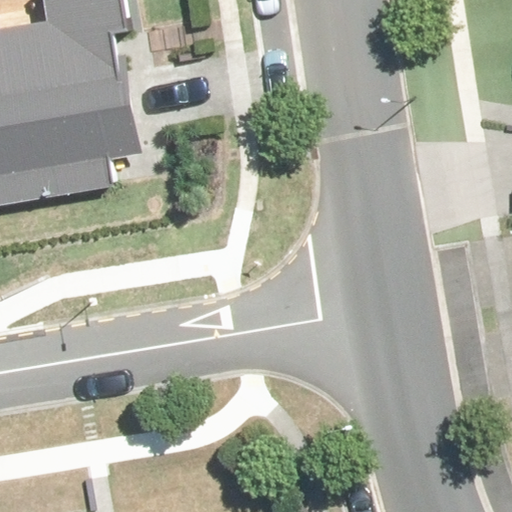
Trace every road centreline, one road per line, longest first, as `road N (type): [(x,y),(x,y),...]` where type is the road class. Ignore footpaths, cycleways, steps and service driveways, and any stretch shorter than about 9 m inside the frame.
road 1 (residential): [(0,374),(397,314)]
road 2 (tertiary): [(350,0),(397,314)]
road 3 (tertiary): [(397,314),(453,511)]
